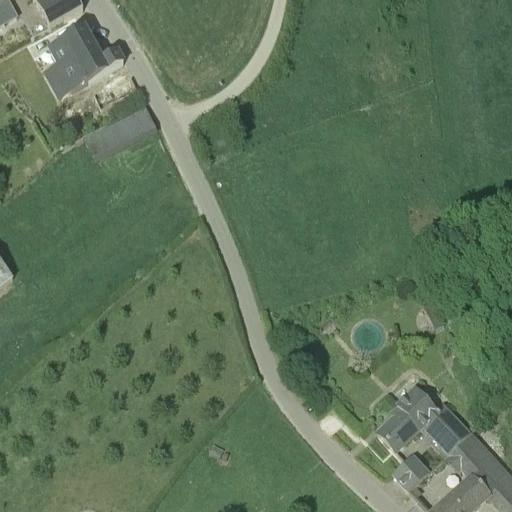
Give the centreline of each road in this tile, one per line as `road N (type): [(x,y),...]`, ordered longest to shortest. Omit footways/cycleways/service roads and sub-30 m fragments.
road 1 (unclassified): [(390,511),(317,441),(269,372),(229,256),(169,124)]
road 2 (unclassified): [(169,124),(238,84),(262,53),(280,0)]
road 3 (unclassified): [(169,124),(92,0)]
